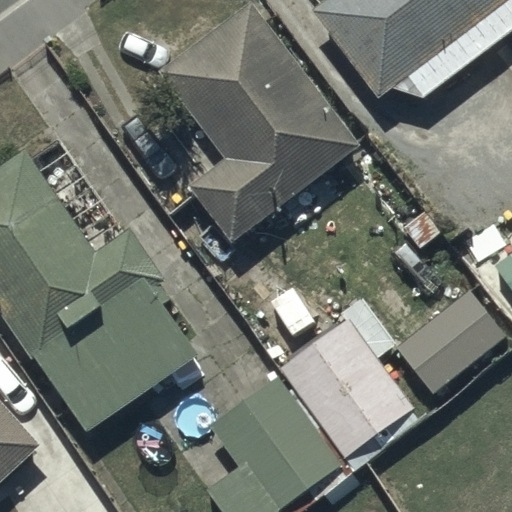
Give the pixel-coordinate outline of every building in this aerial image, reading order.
[(511,0),(344,0),(312,25),(380,113),(406,92),(423,115),(511,46),(511,0)] [(361,160),(252,18),(161,88),(227,173),(192,200),(235,257),(361,160)] [(31,162),(0,182),(0,319),(88,448),(202,370),(165,317),(173,311),(166,300),(168,298),(132,245),(102,265),(31,162)] [(511,329),(511,240),(486,261),(502,282),(485,296),(511,329)] [(436,406),(507,348),(470,304),(399,361),(436,406)] [(280,387),(343,472),(412,419),(347,335),(280,387)] [(343,472),(280,387),(212,440),(243,480),(210,506),(214,511),(300,511),(347,476),(343,472)] [(0,499),(44,459),(0,411),(0,499)]
